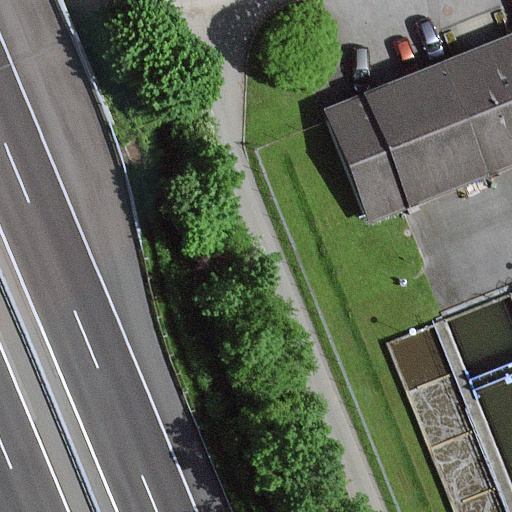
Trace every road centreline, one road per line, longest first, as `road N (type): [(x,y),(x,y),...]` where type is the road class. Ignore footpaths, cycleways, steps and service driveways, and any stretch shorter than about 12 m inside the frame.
road 1 (unclassified): [(198,0),(215,99),(372,511)]
road 2 (motorway): [(157,511),(0,129)]
road 3 (track): [(126,0),(0,21)]
